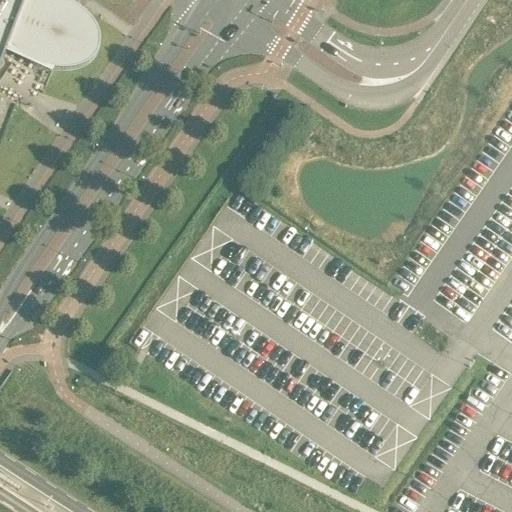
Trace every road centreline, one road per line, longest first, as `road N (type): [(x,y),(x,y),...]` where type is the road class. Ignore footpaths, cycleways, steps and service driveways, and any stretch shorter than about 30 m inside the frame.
road 1 (secondary): [(0,343),(65,270),(240,21)]
road 2 (secondary): [(206,0),(0,310)]
road 3 (unclassified): [(240,21),(331,87),(375,101),(408,88),(437,45)]
road 4 (unclassified): [(437,45),(369,58),(283,0)]
